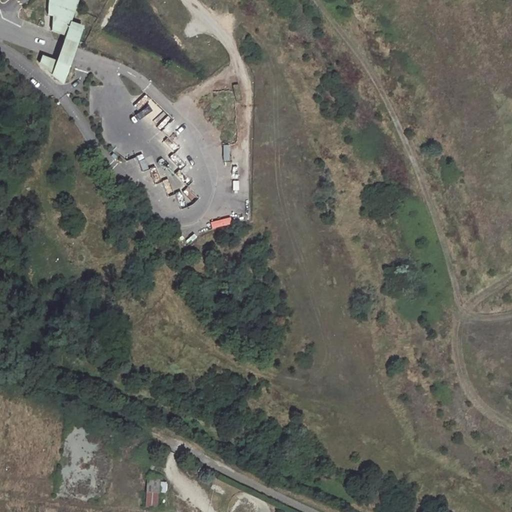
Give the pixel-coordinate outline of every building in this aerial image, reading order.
[(68,35),(81,40),(86,25),(73,20),(79,0),(49,0),(49,14),(54,15),(53,30),(68,35)] [(81,40),(68,35),(60,60),(72,64),(79,45),(81,40)] [(72,64),(60,60),(44,55),(41,63),(66,83),(72,64)] [(15,115),(1,117),(1,123),(0,122),(0,139),(17,138),(15,115)] [(168,481),(147,480),(145,506),(167,507),(168,481)]
